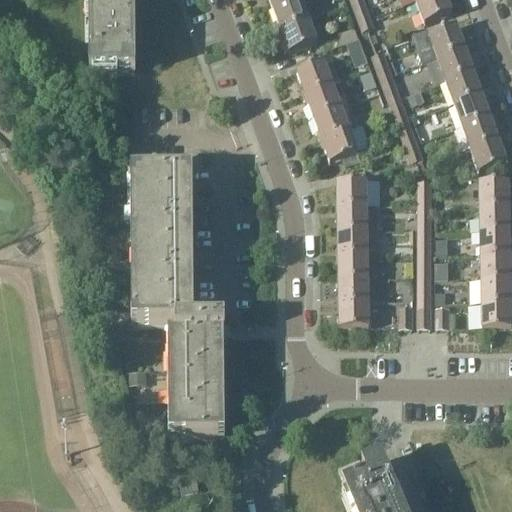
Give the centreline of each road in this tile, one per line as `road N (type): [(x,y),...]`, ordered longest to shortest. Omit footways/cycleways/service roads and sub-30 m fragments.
road 1 (residential): [(309,390),(294,345),(294,216),(214,0)]
road 2 (residential): [(321,393),(511,392)]
road 3 (unclassified): [(264,511),(263,472),(309,390)]
road 4 (unknown): [(376,394),(423,511)]
